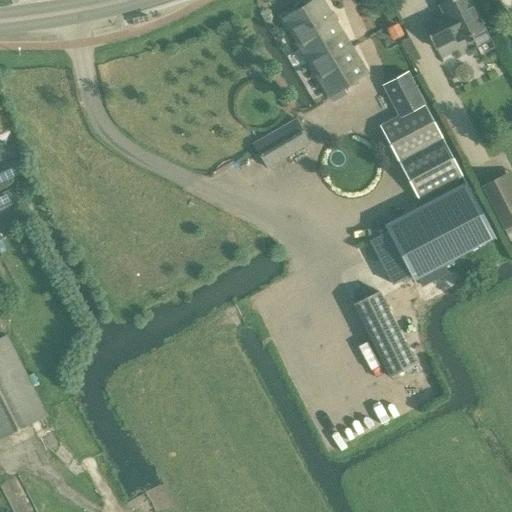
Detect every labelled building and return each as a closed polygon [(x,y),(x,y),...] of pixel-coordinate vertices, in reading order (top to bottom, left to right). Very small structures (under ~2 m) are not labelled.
[(366,74),(321,0),(315,0),(282,20),(329,97),(366,74)] [(447,0),(439,4),(444,15),(423,26),(434,49),(455,38),(457,42),(482,30),(467,0),(447,0)] [(401,36),(396,26),(388,29),(393,40),(401,36)] [(416,199),(461,176),(407,73),(382,87),(398,116),(378,127),(416,199)] [(268,168),(308,145),(294,120),(254,144),(268,168)] [(0,183),(24,173),(16,155),(0,162),(0,183)] [(511,224),(511,173),(511,171),(481,186),(503,229),(511,224)] [(386,231),(387,233),(368,241),(392,286),(410,277),(412,281),(494,238),(468,188),(386,231)] [(0,207),(18,200),(13,190),(0,195),(0,207)] [(351,303),(387,377),(413,364),(377,291),(351,303)] [(0,439),(46,417),(6,336),(0,338),(0,439)]
